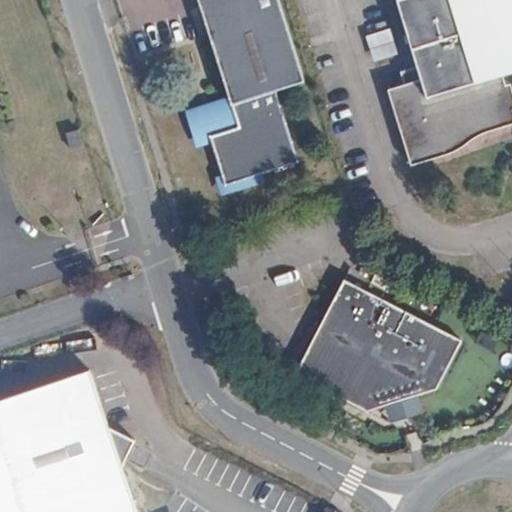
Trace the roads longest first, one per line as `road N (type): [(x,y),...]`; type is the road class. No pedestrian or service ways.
road 1 (residential): [(420,508),(225,415),(197,380),(79,0)]
road 2 (unknown): [(330,0),(378,168),(406,219),(443,237),(511,228)]
